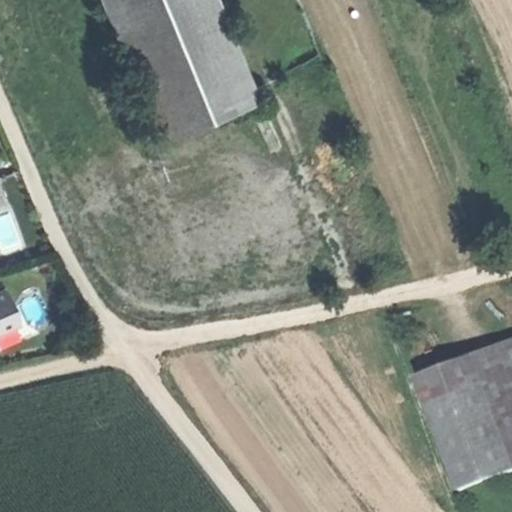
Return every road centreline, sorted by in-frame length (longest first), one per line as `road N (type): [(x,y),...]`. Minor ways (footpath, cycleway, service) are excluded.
road 1 (track): [(511,272),(128,358)]
road 2 (residential): [(128,358),(64,253),(0,102)]
road 3 (track): [(128,358),(248,511)]
road 4 (track): [(0,385),(128,358)]
